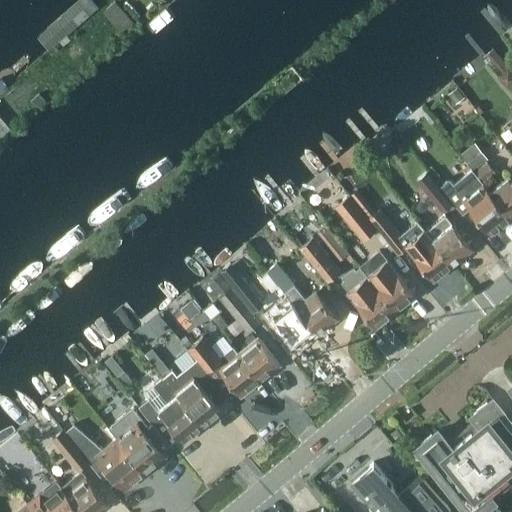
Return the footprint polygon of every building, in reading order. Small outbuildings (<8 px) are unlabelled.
[(115,1),(107,8),(125,28),(133,21),(115,1)] [(145,25),(155,36),(175,17),(165,6),(145,25)] [(511,76),(507,70),(497,78),(506,88),(511,82),(511,76)] [(447,94),(455,104),(463,97),(455,88),(447,94)] [(33,99),(39,105),(44,99),(39,94),(33,99)] [(0,116),(0,133),(8,126),(0,116)] [(471,169),(472,170),(486,159),(473,143),(459,155),(471,169)] [(482,182),(493,173),(484,164),(474,172),(482,182)] [(489,233),(508,217),(488,191),(489,191),(482,182),(474,172),(472,170),(471,169),(453,184),(448,178),(439,186),(461,214),(469,207),(489,233)] [(416,179),(442,210),(451,203),(426,172),(416,179)] [(488,191),(508,217),(511,214),(511,178),(509,174),(489,191),(488,191)] [(347,195),(334,206),(362,240),(375,229),(347,195)] [(363,196),(356,202),(365,212),(372,207),(363,196)] [(424,230),(450,263),(470,247),(450,223),(443,215),(424,230)] [(384,221),(375,228),(395,253),(404,246),(411,254),(431,279),(450,263),(424,230),(418,223),(399,239),(384,221)] [(325,224),(316,231),(339,259),(344,255),(350,262),(353,259),(325,224)] [(298,248),(325,283),(339,273),(312,237),(298,248)] [(378,251),(358,267),(393,309),(412,293),(378,251)] [(294,283),(277,262),(268,270),(283,289),(285,291),(294,283)] [(373,325),(393,309),(358,267),(338,283),(373,325)] [(219,274),(207,284),(217,296),(229,286),(219,274)] [(253,311),(263,303),(240,275),(230,283),(253,311)] [(285,291),(297,306),(317,331),(335,316),(315,291),(306,299),(294,283),(285,291)] [(258,322),(231,288),(218,298),(246,332),(258,322)] [(283,289),(258,309),(289,348),(294,345),(296,348),(317,331),(297,306),(285,291),(283,289)] [(229,383),(239,394),(259,378),(239,353),(234,345),(220,356),(203,335),(187,348),(197,359),(221,389),(229,383)] [(239,353),(259,378),(278,362),(258,338),(239,353)] [(161,359),(154,365),(162,374),(169,369),(161,359)] [(172,369),(163,376),(201,425),(220,409),(211,398),(221,389),(197,359),(177,375),(172,369)] [(124,371),(117,376),(125,386),(132,381),(124,371)] [(139,405),(137,407),(163,440),(173,432),(181,441),(201,425),(163,376),(154,384),(144,392),(148,398),(139,405)] [(511,418),(510,421),(492,398),(487,402),(485,400),(475,408),(476,410),(472,414),(475,418),(465,427),(469,432),(453,445),(449,440),(445,443),(436,431),(431,435),(430,433),(419,441),(421,443),(416,447),(468,511),(475,511),(491,500),(486,494),(511,473),(511,418)] [(129,413),(109,430),(116,438),(115,439),(142,472),(163,456),(155,446),(163,440),(137,407),(129,413)] [(60,430),(86,461),(91,466),(100,458),(124,487),(142,472),(115,439),(101,450),(72,424),(63,432),(61,430),(60,430)] [(86,461),(60,430),(51,438),(76,469),(86,461)] [(372,462),(352,480),(376,508),(371,511),(446,511),(450,509),(418,473),(398,491),(372,462)] [(59,483),(57,485),(79,511),(92,511),(105,502),(80,471),(61,485),(59,483)] [(27,503),(26,504),(32,511),(79,511),(57,485),(43,497),(40,494),(28,503),(27,503)]
